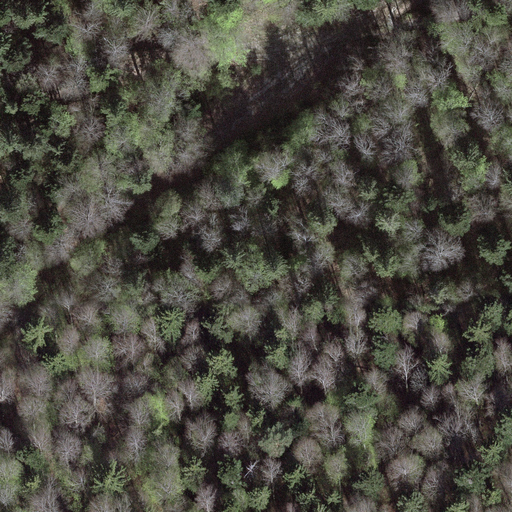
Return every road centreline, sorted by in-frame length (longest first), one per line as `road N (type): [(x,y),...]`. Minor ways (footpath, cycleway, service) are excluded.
road 1 (track): [(511,5),(0,104)]
road 2 (track): [(0,307),(367,30),(419,0)]
